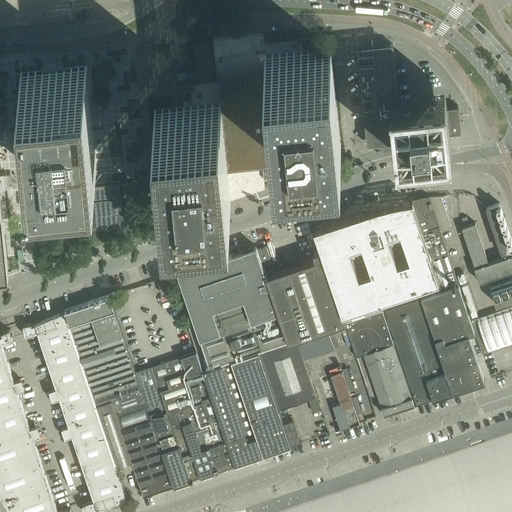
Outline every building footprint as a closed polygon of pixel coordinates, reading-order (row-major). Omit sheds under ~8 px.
[(341,144),(331,48),(273,55),(271,36),(193,45),(199,97),(193,97),(194,103),(173,106),(173,111),(155,113),(164,205),(231,199),(226,153),(232,153),(232,156),(247,154),(248,155),(248,156),(249,156),(250,156),(251,156),(252,155),(253,155),(253,154),(268,152),(266,128),(272,127),(274,151),(283,150),(341,144)] [(461,132),(458,106),(447,107),(445,88),(398,93),(398,90),(399,90),(399,89),(400,88),(400,87),(399,86),(398,86),(398,85),(397,85),(393,44),(366,46),(357,47),(367,144),(376,143),(392,141),(393,150),(451,143),(450,133),(461,132)] [(20,73),(26,132),(30,169),(37,168),(92,162),(97,162),(87,67),(20,73)] [(92,162),(37,168),(40,192),(94,186),(92,162)] [(262,165),(263,170),(264,180),(292,177),(291,162),(262,165)] [(94,186),(40,192),(36,192),(40,236),(128,227),(124,184),(94,186)] [(0,278),(9,278),(0,192),(0,278)] [(386,307),(420,296),(441,289),(458,283),(455,273),(434,210),(429,196),(419,197),(410,199),(400,200),(390,202),(378,206),(365,210),(325,223),(313,227),(320,245),(345,321),(386,307)] [(479,281),(511,270),(511,240),(499,203),(486,207),(503,257),(488,262),(475,222),(462,227),(475,266),(474,266),(479,281)] [(345,321),(320,245),(312,247),(316,257),(286,267),(285,263),(275,266),(277,271),(266,274),(288,340),(345,321)] [(288,340),(266,274),(263,264),(272,261),(267,246),(257,249),(257,247),(178,273),(210,366),(288,340)] [(457,274),(460,283),(467,281),(464,272),(457,274)] [(496,304),(511,298),(511,277),(490,285),(496,304)] [(166,279),(165,278),(157,280),(162,293),(170,291),(168,285),(170,285),(168,278),(166,279)] [(441,289),(420,296),(453,391),(485,380),(469,333),(475,332),(471,319),(458,283),(441,289)] [(467,284),(462,286),(472,317),(478,315),(467,284)] [(110,295),(65,310),(96,405),(112,400),(142,390),(136,370),(115,309),(110,295)] [(453,391),(420,296),(386,307),(418,402),(453,391)] [(511,305),(471,319),(475,332),(482,353),(511,342),(511,305)] [(418,402),(386,307),(345,321),(357,356),(364,353),(384,414),(418,402)] [(117,469),(96,405),(65,310),(35,324),(32,325),(31,323),(23,325),(25,335),(34,333),(38,331),(56,387),(49,390),(53,400),(60,397),(69,425),(62,427),(65,437),(72,435),(94,500),(90,501),(82,504),(85,511),(91,511),(94,511),(93,508),(97,507),(97,508),(127,501),(117,469)] [(334,348),(327,328),(298,337),(305,358),(334,348)] [(30,427),(18,390),(25,388),(21,378),(14,380),(2,343),(6,342),(6,343),(14,339),(10,329),(2,333),(3,335),(0,335),(0,494),(11,511),(71,511),(70,508),(62,510),(62,511),(58,511),(33,437),(41,435),(37,425),(30,427)] [(297,338),(259,350),(279,408),(288,404),(308,398),(313,412),(321,409),(297,338)] [(235,464),(203,370),(196,350),(136,370),(142,390),(174,485),(192,479),(235,464)] [(263,455),(251,417),(232,362),(231,360),(203,370),(235,464),(263,455)] [(348,366),(344,368),(351,391),(355,390),(348,366)] [(359,422),(343,371),(331,374),(340,403),(333,405),(335,414),(334,415),(338,429),(359,422)] [(174,485),(142,390),(112,400),(133,463),(144,495),(174,485)] [(133,463),(112,400),(96,405),(117,469),(120,468),(120,465),(129,462),(130,464),(133,463)] [(294,420),(288,404),(279,408),(284,423),(294,420)] [(291,445),(284,423),(279,408),(251,417),(263,455),(291,445)] [(301,442),(294,420),(284,423),(291,445),(301,442)] [(511,511),(511,423),(249,511),(511,511)]
